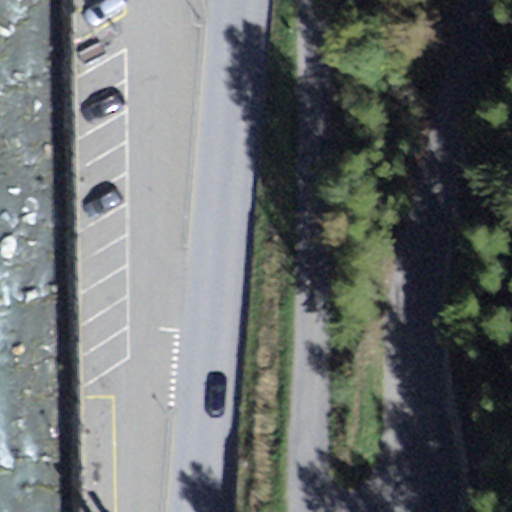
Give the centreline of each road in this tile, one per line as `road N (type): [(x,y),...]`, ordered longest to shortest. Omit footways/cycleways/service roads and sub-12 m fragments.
road 1 (unclassified): [(434,511),(447,447),(428,332),(492,0)]
road 2 (secondary): [(240,0),(198,511)]
road 3 (unclassified): [(336,0),(311,413),(315,511)]
